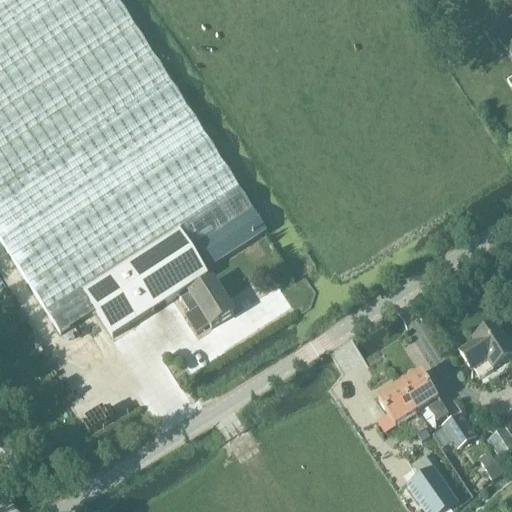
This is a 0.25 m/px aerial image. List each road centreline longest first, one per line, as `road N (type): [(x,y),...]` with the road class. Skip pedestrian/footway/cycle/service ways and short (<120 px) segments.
road 1 (unclassified): [(511,223),(87,496)]
road 2 (track): [(71,459),(0,346)]
